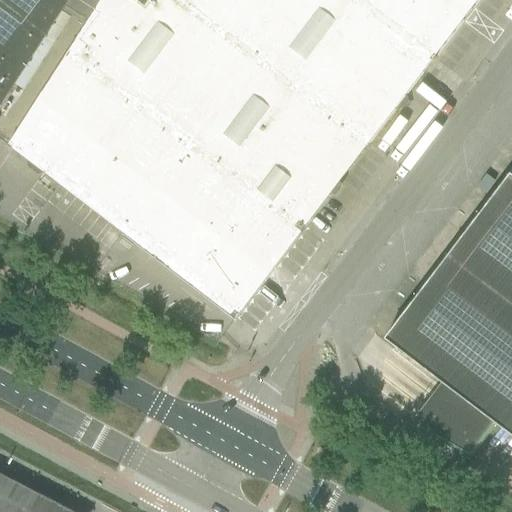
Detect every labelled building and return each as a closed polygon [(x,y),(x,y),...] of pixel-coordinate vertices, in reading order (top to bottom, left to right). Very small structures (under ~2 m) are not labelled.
[(0,0),(0,106),(65,6),(90,22),(97,12),(91,9),(96,0),(0,0)] [(299,235),(366,147),(173,0),(96,0),(91,9),(97,12),(90,22),(67,58),(187,149),(299,235)] [(173,0),(366,147),(432,59),(354,0),(173,0)] [(435,58),(478,0),(354,0),(432,59),(434,57),(435,58)] [(123,233),(187,149),(67,58),(10,148),(123,233)] [(263,282),(299,235),(187,149),(123,233),(224,310),(223,313),(233,320),(234,318),(235,319),(236,317),(239,319),(247,308),(245,306),(263,282)] [(511,170),(385,338),(397,347),(395,349),(406,358),(408,355),(462,397),(432,437),(486,472),(511,438),(511,170)] [(36,511),(0,493),(0,511),(36,511)]
